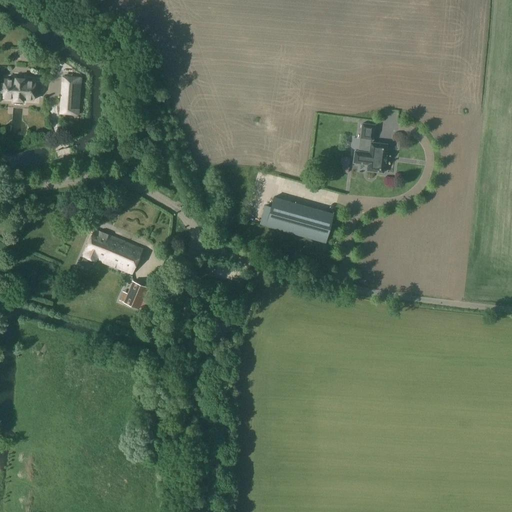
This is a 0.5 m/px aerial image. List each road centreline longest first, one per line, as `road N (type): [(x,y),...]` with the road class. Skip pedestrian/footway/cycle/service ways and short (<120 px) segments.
road 1 (unclassified): [(511,309),(410,298),(197,242)]
road 2 (track): [(182,267),(187,511)]
